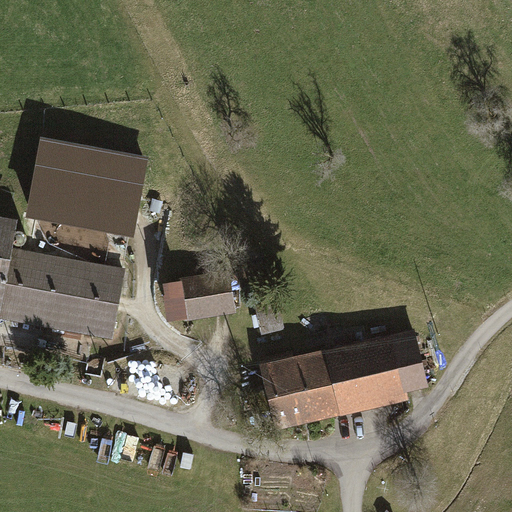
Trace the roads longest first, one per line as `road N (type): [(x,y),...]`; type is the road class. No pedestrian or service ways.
road 1 (residential): [(0,378),(265,448),(351,448)]
road 2 (unclassified): [(351,448),(411,428),(511,309)]
